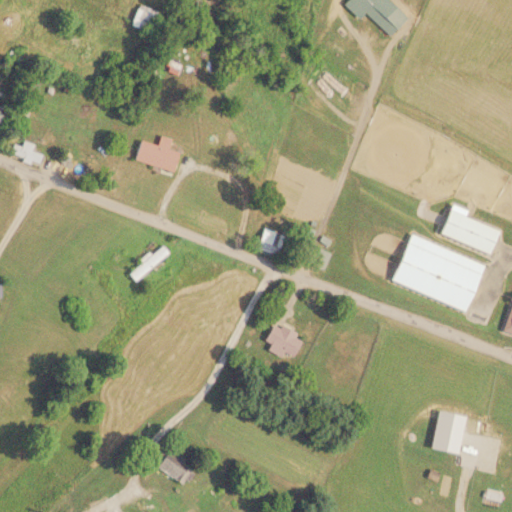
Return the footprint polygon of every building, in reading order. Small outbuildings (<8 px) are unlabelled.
[(405,18),(385,0),(343,0),(341,3),(357,19),(363,13),(388,36),(405,18)] [(170,172),(176,152),(166,149),(169,139),(157,135),(154,146),(137,140),(131,160),(170,172)] [(39,155),(16,146),(13,155),(36,163),(39,155)] [(487,254),(496,230),(445,210),(436,234),(487,254)] [(406,235),(388,283),(464,310),(481,262),(406,235)] [(125,275),(132,283),(165,251),(158,244),(125,275)] [(291,357),(302,339),(273,320),(259,342),(280,356),(283,351),(291,357)] [(192,472),(165,445),(151,460),(177,486),(192,472)]
